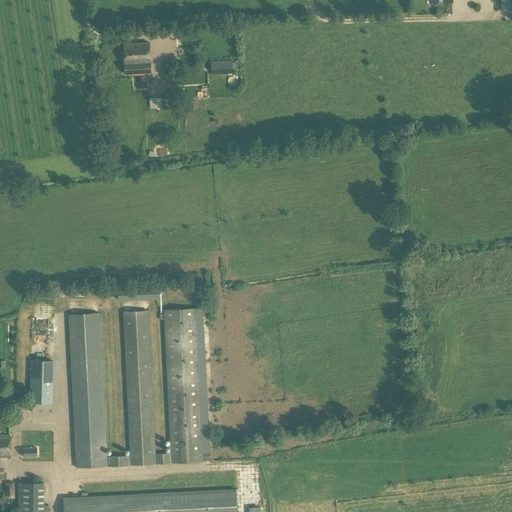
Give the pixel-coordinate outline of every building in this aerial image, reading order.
[(511,0),(500,0),(501,12),(511,12),(511,8),(511,0)] [(150,43),(124,45),(125,75),(151,73),(150,43)] [(175,63),(165,64),(166,83),(176,83),(175,63)] [(232,63),(212,63),(213,75),(233,75),(232,63)] [(161,99),(150,99),(151,109),(162,108),(161,99)] [(100,313),(69,314),(75,467),(203,461),(202,452),(208,452),(202,308),(165,310),(172,453),(156,454),(149,311),(124,312),(131,454),(106,454),(100,313)] [(52,397),(53,374),(31,373),(31,397),(52,397)] [(0,457),(10,457),(10,434),(0,434),(0,457)] [(37,448),(24,448),(24,457),(37,457),(37,448)] [(15,481),(6,481),(7,497),(16,497),(15,481)] [(18,482),(18,511),(48,511),(49,504),(45,504),(45,482),(18,482)] [(236,511),(236,490),(64,498),(64,511),(236,511)] [(261,511),(261,495),(249,496),(250,511),(261,511)]
